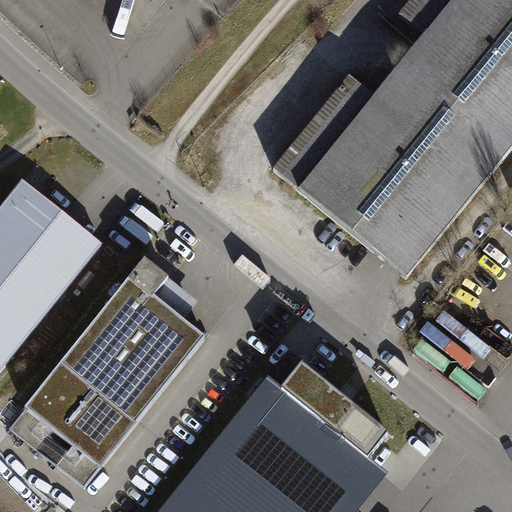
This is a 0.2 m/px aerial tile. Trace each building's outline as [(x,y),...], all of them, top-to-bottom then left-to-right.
[(350,79),(274,172),(406,279),(511,149),(511,0),(413,0),(401,16),(426,37),(375,100),(350,79)] [(0,373),(103,246),(23,182),(0,210),(0,373)] [(26,411),(10,430),(85,490),(206,340),(184,322),(155,298),(169,280),(146,261),(26,410),(26,411)] [(198,304),(169,280),(155,298),(184,322),(198,304)] [(302,368),(284,391),(362,454),(370,460),(388,436),(302,368)] [(269,379),(161,511),(315,511),(362,454),(284,391),(269,379)]
